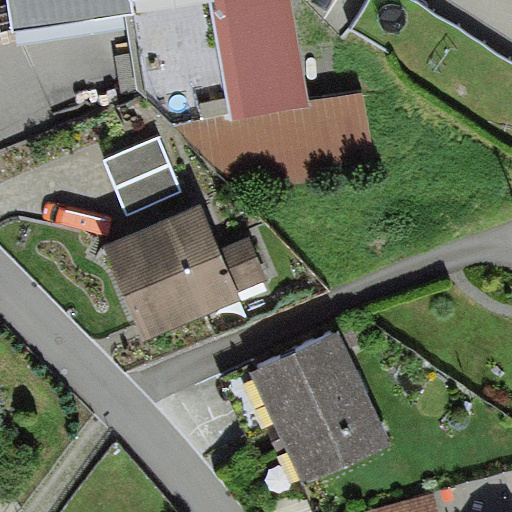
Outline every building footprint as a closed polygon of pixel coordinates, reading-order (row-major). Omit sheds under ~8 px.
[(5,0),(10,32),(126,15),(140,91),(235,188),(376,173),(365,93),(311,100),(293,0),(5,0)] [(511,63),(409,0),(366,0),(348,30),(511,131),(511,63)] [(159,136),(101,160),(124,214),(181,191),(159,136)] [(201,207),(101,249),(141,341),(238,300),(234,290),(262,278),(247,243),(221,254),(201,207)] [(340,331),(253,372),(307,488),(394,447),(340,331)] [(437,511),(432,493),(360,511),(437,511)]
